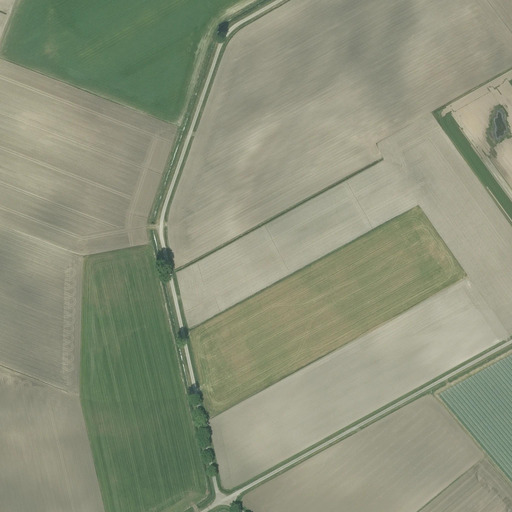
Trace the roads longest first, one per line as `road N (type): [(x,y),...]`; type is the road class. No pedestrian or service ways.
road 1 (unclassified): [(273,0),(225,35),(162,224),(223,499)]
road 2 (unclassified): [(223,499),(511,341)]
